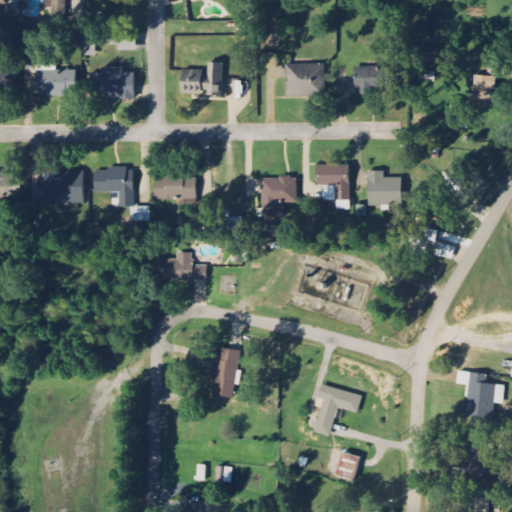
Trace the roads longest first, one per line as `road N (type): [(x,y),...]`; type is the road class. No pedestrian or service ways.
road 1 (residential): [(422,365),(308,330),(180,314),(165,325),(156,356),(152,511)]
road 2 (residential): [(392,130),(0,133)]
road 3 (residential): [(413,511),(431,332),(511,182)]
road 4 (residential): [(156,132),(156,0)]
